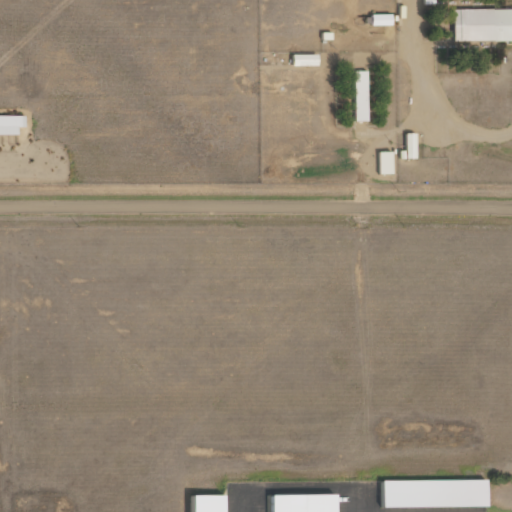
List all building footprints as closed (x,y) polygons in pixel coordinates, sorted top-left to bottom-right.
[(511,8),(452,10),(453,42),(511,41),(511,8)] [(370,26),(390,26),(390,15),(370,15),(370,26)] [(316,55),(291,55),(291,66),(316,66),(316,55)] [(354,122),(366,122),(366,72),(354,72),(354,122)] [(0,134),(17,135),(17,127),(24,128),(24,116),(0,115),(0,134)] [(404,160),(415,159),(414,134),(403,134),(404,160)] [(391,152),(378,152),(378,175),(390,175),(391,152)] [(483,481),(379,481),(379,508),(483,507),(483,481)] [(332,511),(332,495),(268,496),(267,511),(332,511)] [(220,511),(220,496),(187,497),(186,511),(220,511)]
